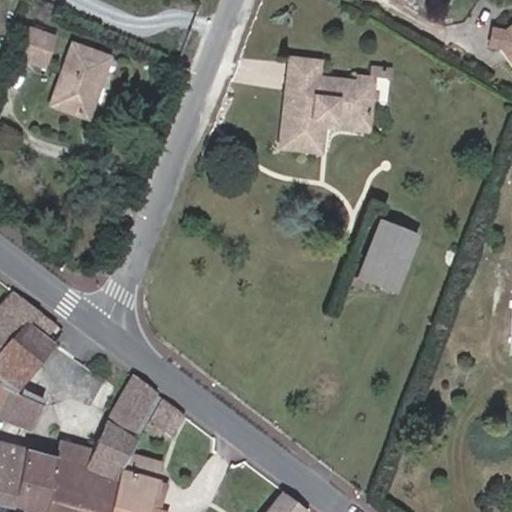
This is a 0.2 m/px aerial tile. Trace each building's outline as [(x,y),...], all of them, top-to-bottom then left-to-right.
[(511,66),(511,23),(504,29),(501,50),(511,66)] [(501,50),(504,29),(489,26),(485,47),(501,50)] [(42,65),(52,37),(28,28),(18,57),(42,65)] [(85,118),(107,57),(70,43),(49,104),(85,118)] [(358,125),(364,83),(310,75),(312,59),(284,55),(272,144),(311,149),(315,119),(358,125)] [(377,134),(386,72),(365,69),(364,83),(358,125),(357,131),(377,134)] [(407,222),(412,209),(383,198),(378,211),(407,222)] [(393,284),(416,225),(407,222),(378,211),(355,269),(393,284)] [(11,290),(0,301),(0,348),(25,322),(44,337),(54,324),(11,290)] [(13,391),(52,343),(44,337),(25,322),(0,348),(0,385),(1,386),(13,391)] [(105,511),(119,467),(127,453),(135,439),(129,435),(155,393),(131,375),(105,419),(91,450),(84,465),(55,457),(21,449),(7,507),(27,511),(105,511)] [(0,420),(28,432),(41,403),(13,391),(1,386),(0,389),(0,420)] [(171,435),(182,416),(161,399),(143,428),(156,437),(161,429),(171,435)] [(84,465),(91,450),(59,441),(55,457),(84,465)] [(7,507),(21,449),(0,442),(0,504),(5,506),(7,507)] [(164,511),(156,510),(147,507),(155,481),(160,462),(127,453),(119,467),(105,511),(164,511)] [(156,510),(164,484),(155,481),(147,507),(156,510)] [(303,511),(280,493),(264,511),(303,511)]
